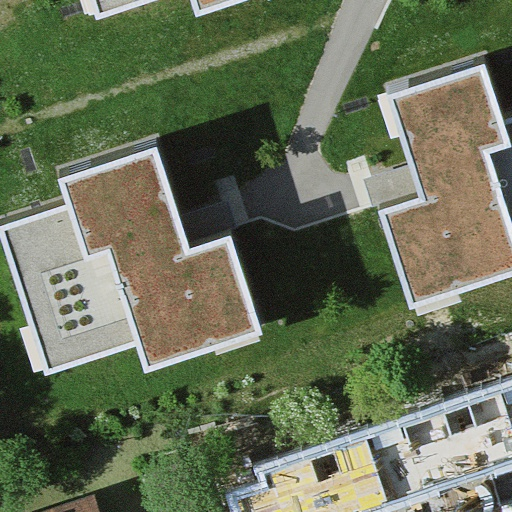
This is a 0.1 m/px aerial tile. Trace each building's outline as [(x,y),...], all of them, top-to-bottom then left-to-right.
[(511,110),(500,114),(482,56),(385,86),(404,145),(417,188),(381,200),(404,273),(411,296),(511,263),(511,110)] [(148,359),(257,324),(218,203),(181,214),(167,168),(157,137),(59,168),(68,197),(0,219),(0,234),(10,266),(33,338),(40,361),(138,330),(148,359)] [(511,480),(511,464),(486,385),(388,417),(419,511),(511,480)] [(198,511),(186,471),(146,483),(154,511),(198,511)] [(102,511),(99,501),(63,511),(102,511)]
